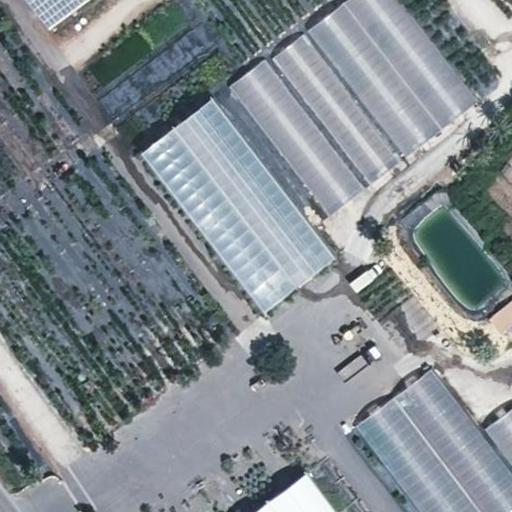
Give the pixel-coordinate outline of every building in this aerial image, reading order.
[(19,0),(34,21),(65,0),(19,0)] [(163,53),(168,49),(183,68),(216,42),(182,0),(178,0),(143,28),(163,53)] [(402,0),(343,0),(227,83),(285,163),(276,170),(314,222),(478,105),(402,0)] [(113,116),(126,107),(113,90),(101,99),(113,116)] [(333,255),(211,93),(136,149),(258,311),(333,255)] [(511,296),(488,315),(501,332),(511,323),(511,296)] [(357,417),(422,511),(511,511),(511,405),(479,429),(434,364),(357,417)] [(247,511),(346,511),(316,467),(247,511)]
